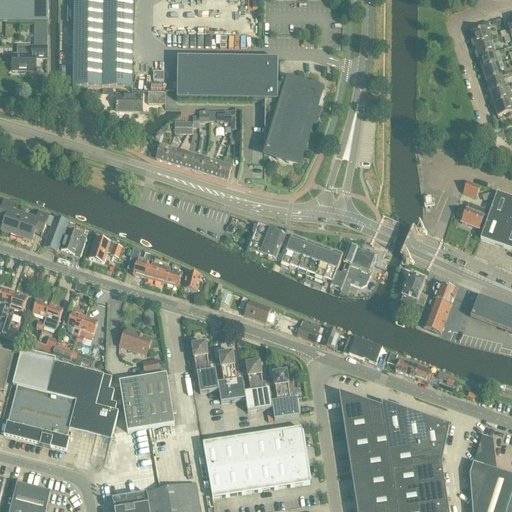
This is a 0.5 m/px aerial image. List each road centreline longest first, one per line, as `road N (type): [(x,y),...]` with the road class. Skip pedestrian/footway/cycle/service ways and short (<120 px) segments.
road 1 (secondary): [(332,216),(250,204),(0,124)]
road 2 (residential): [(326,360),(0,252)]
road 3 (tertiary): [(332,216),(364,73),(370,0)]
road 4 (unclassified): [(511,425),(326,360)]
road 5 (residential): [(511,154),(503,157),(459,21),(486,12)]
road 6 (unclassified): [(337,511),(318,386),(326,360)]
